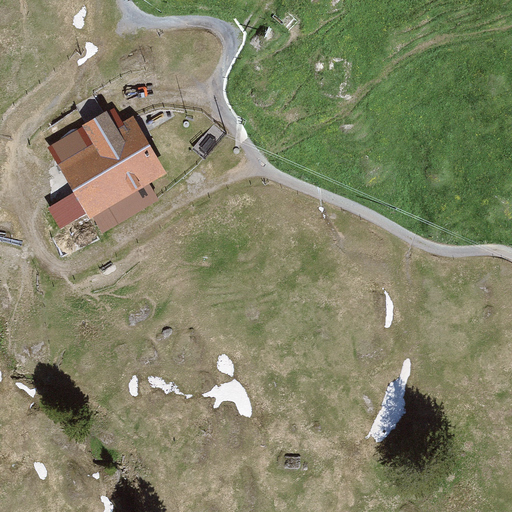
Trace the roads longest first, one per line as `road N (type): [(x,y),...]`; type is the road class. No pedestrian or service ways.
road 1 (track): [(125,1),(145,22),(220,27),(233,47),(213,99),(264,169),(440,250),(511,255)]
road 2 (track): [(7,200),(39,254),(75,270),(207,190),(264,169)]
road 3 (track): [(125,1),(78,94),(17,143),(7,200),(0,199)]
